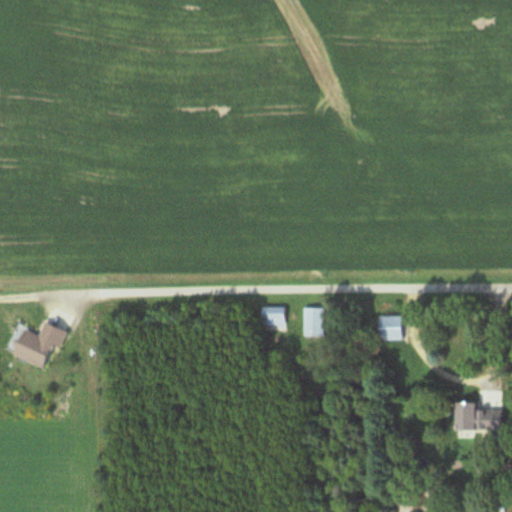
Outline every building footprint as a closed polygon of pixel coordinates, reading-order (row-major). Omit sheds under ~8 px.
[(288,331),(288,308),(263,308),(263,331),(288,331)] [(305,338),(325,338),(325,309),(305,309),(305,338)] [(403,316),(379,316),(379,341),(403,341),(403,316)] [(60,350),(67,332),(43,323),(39,335),(18,327),(7,355),(43,368),(51,346),(60,350)] [(455,432),(504,432),(504,407),(455,407),(455,432)]
